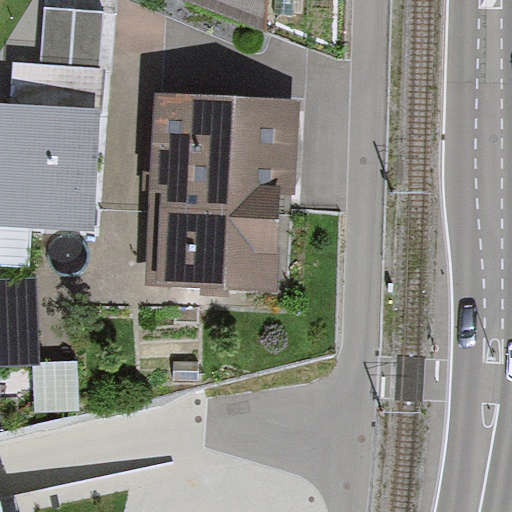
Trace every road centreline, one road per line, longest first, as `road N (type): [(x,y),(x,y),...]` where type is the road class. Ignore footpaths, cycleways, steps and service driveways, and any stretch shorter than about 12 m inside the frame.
road 1 (residential): [(380,0),(378,160),(332,511)]
road 2 (primary): [(481,282),(486,0)]
road 3 (primary): [(463,511),(481,282)]
